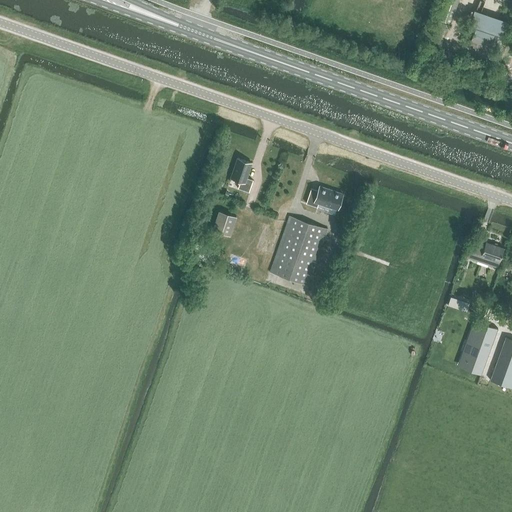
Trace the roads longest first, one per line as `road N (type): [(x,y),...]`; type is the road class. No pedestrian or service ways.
road 1 (unclassified): [(511,201),(0,23)]
road 2 (primary): [(511,142),(165,22)]
